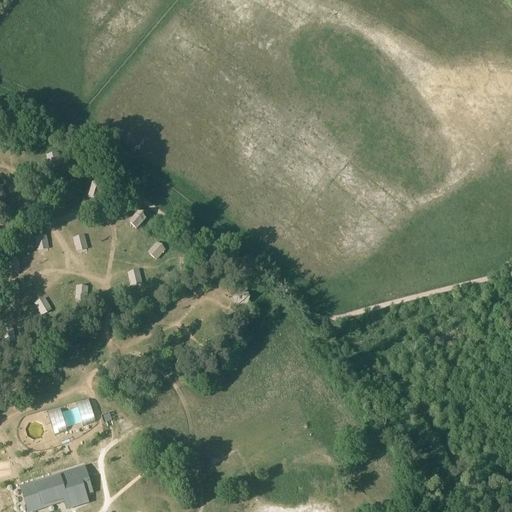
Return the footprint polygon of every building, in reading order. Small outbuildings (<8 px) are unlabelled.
[(47,155),(49,169),(60,168),(58,154),(47,155)] [(89,198),(100,201),(105,186),(94,183),(89,198)] [(140,211),(130,223),(138,230),(148,219),(140,211)] [(74,238),(76,252),(87,250),(85,236),(74,238)] [(36,238),(37,251),(49,250),(48,237),(36,238)] [(147,253),(156,261),(166,250),(157,242),(147,253)] [(191,268),(189,257),(179,259),(181,270),(191,268)] [(130,287),(142,286),(140,271),(128,272),(130,287)] [(76,286),(76,300),(87,301),(88,286),(76,286)] [(41,315),(51,309),(46,298),(35,304),(41,315)] [(88,400),(48,413),(55,436),(95,423),(88,400)] [(29,511),(65,500),(67,507),(85,501),(83,494),(90,492),(83,471),(22,490),(29,511)]
